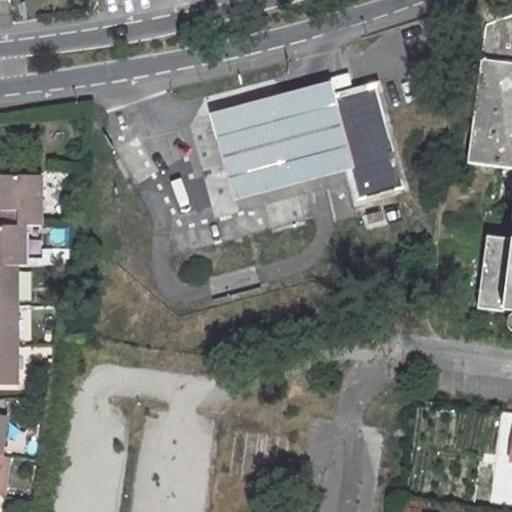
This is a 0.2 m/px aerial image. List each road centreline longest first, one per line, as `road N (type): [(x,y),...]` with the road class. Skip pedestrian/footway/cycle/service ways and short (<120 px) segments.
road 1 (unknown): [(123,66),(173,213),(173,279),(180,288),(200,292),(307,259),(322,236),(326,187)]
road 2 (secondary): [(0,87),(213,50),(400,0)]
road 3 (secondary): [(267,0),(0,50)]
